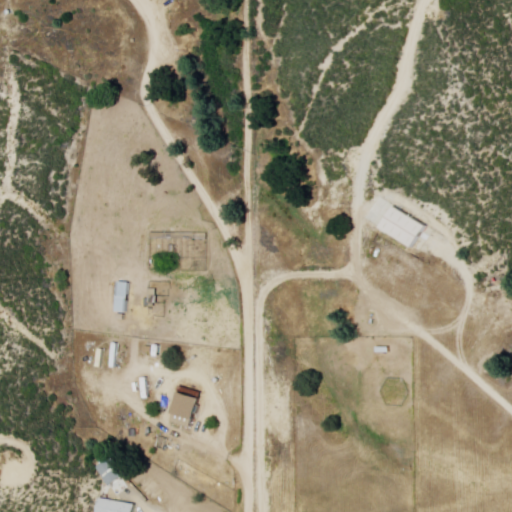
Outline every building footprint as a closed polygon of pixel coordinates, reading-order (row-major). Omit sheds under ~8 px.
[(393,207),(381,228),(413,248),(426,227),(393,207)] [(118,281),(130,282),(127,312),(116,311),(118,281)] [(174,411),(171,421),(190,428),(194,417),(174,411)] [(96,469),(108,487),(123,478),(110,459),(96,469)] [(96,511),(98,498),(136,503),(134,511),(96,511)]
